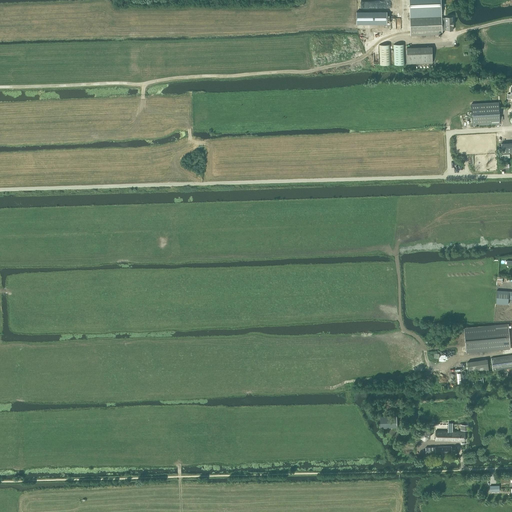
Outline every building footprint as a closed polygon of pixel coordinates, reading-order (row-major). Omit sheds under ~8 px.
[(440,0),(409,0),(410,15),(411,36),(442,35),(442,30),(446,30),(446,31),(453,30),(453,17),(446,17),(446,18),(442,18),(441,14),(440,0)] [(370,12),(356,12),(357,25),(363,25),(387,25),(387,12),(370,12)] [(405,44),(393,45),(394,65),(406,65),(405,44)] [(379,45),(380,60),(380,65),(391,65),(390,45),(379,45)] [(407,64),(432,64),(432,47),(406,48),(407,64)] [(473,125),(500,124),(499,102),(471,104),(472,119),(473,125)] [(502,154),(511,153),(511,142),(502,143),(502,154)] [(509,299),(511,299),(511,291),(497,290),(496,304),(508,304),(509,299)] [(466,353),(510,349),(508,324),(464,328),(466,353)] [(511,368),(511,354),(491,358),(493,371),(511,368)] [(469,374),(489,371),(487,359),(467,362),(469,374)] [(397,428),(397,416),(380,417),(380,428),(397,428)] [(465,441),(465,432),(452,431),(452,425),(448,425),(448,431),(436,431),(435,440),(465,441)] [(430,438),(430,432),(426,429),(420,432),(420,437),(425,440),(430,438)]
